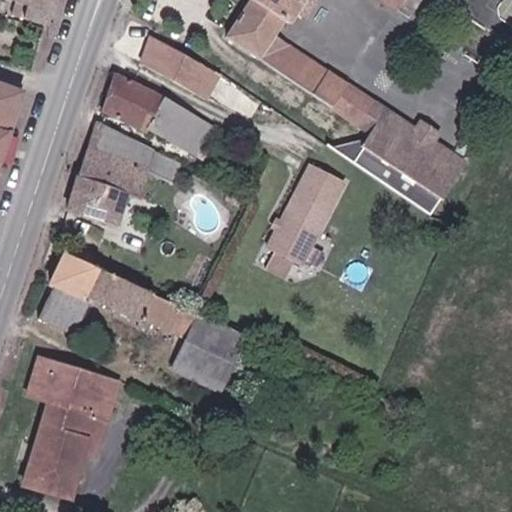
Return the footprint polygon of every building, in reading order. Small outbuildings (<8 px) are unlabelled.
[(10,0),(16,2),(15,16),(47,28),(57,0),(10,0)] [(248,0),(228,34),(257,54),(272,31),(282,15),(289,19),(294,9),(301,14),(310,0),(248,0)] [(378,0),(394,10),(400,0),(378,0)] [(403,16),(413,0),(400,0),(394,10),(403,16)] [(352,50),(361,57),(380,31),(371,24),(352,50)] [(326,68),(272,31),(257,54),(310,91),(326,68)] [(152,40),(143,68),(204,100),(217,78),(152,40)] [(419,133),(326,68),(310,91),(370,133),(357,153),(345,144),(330,148),(353,164),(432,219),(468,167),(437,146),(419,133)] [(206,152),(216,133),(163,101),(115,80),(102,111),(156,140),(159,134),(180,145),(182,140),(206,152)] [(0,161),(23,96),(0,86),(0,161)] [(156,155),(95,125),(84,157),(150,177),(156,155)] [(443,137),(425,125),(419,133),(437,146),(443,137)] [(173,186),(181,168),(156,155),(150,177),(173,186)] [(150,177),(84,157),(67,211),(116,227),(126,196),(143,202),(150,177)] [(312,168),(303,186),(335,205),(345,183),(312,168)] [(306,269),(335,205),(303,186),(271,253),(306,269)] [(195,319),(63,255),(50,287),(55,291),(40,324),(79,339),(95,305),(144,328),(146,323),(188,343),(174,375),(222,397),(248,339),(215,323),(213,327),(195,319)] [(48,405),(22,487),(73,503),(85,458),(95,462),(122,389),(42,358),(28,398),(48,405)]
